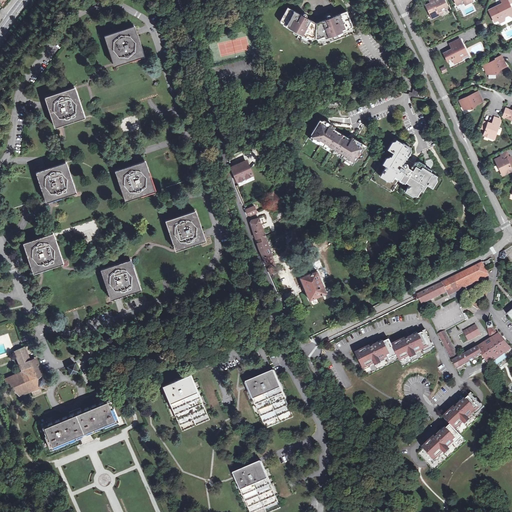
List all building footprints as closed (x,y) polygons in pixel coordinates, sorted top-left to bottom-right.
[(427,5),(426,5),(422,7),(429,19),(437,15),(435,12),(438,11),(444,8),(439,0),(429,0),(428,1),(429,4),(427,5)] [(511,9),(509,4),(511,3),(509,0),(500,0),(503,5),(498,8),(497,6),(489,10),(495,22),(499,20),(500,23),(507,19),(506,17),(509,15),(510,16),(511,17),(511,16),(511,9)] [(288,7),(280,20),(290,26),(289,28),(293,31),(298,34),(296,38),(309,46),(313,39),(315,38),(317,39),(320,47),(355,34),(347,12),(332,17),(331,16),(330,15),(328,16),(327,16),(326,18),(327,19),(316,23),(307,18),(307,16),(307,15),(306,14),(305,13),(303,14),(302,15),(288,7)] [(142,55),(133,29),(107,37),(115,64),(142,55)] [(449,45),(452,50),(444,54),(448,62),(452,60),(455,63),(462,60),(460,56),(466,53),(459,40),(449,45)] [(494,58),(495,59),(483,65),(486,73),(491,71),(493,74),(497,75),(501,73),(500,72),(506,66),(501,55),(494,58)] [(83,116),(74,90),(48,98),(56,125),(83,116)] [(470,94),(471,94),(458,100),(462,109),(470,108),(475,104),(476,103),(481,100),(477,91),(470,94)] [(511,111),(505,109),(502,116),(511,120),(511,111)] [(491,134),(495,135),(501,119),(494,117),(492,123),(484,121),(481,128),(485,130),(484,135),(490,137),(491,134)] [(330,125),(320,119),(311,134),(312,134),(314,136),(314,137),(322,141),(321,143),(323,144),(324,143),(333,149),(332,150),(334,151),(335,150),(344,155),(343,157),(345,158),(346,157),(352,160),(354,160),(355,161),(356,161),(358,158),(363,157),(362,152),(364,148),(365,147),(354,140),(353,140),(352,139),(351,139),(350,140),(349,141),(347,139),(334,131),(332,130),(332,129),(332,128),(331,127),(330,126),(330,125)] [(348,138),(335,130),(334,131),(347,139),(348,138)] [(314,136),(312,134),(310,138),(320,144),(321,143),(322,141),(314,137),(314,136)] [(355,138),(354,140),(365,147),(364,148),(368,148),(368,147),(355,138)] [(383,174),(386,176),(387,180),(389,179),(390,180),(392,181),(394,178),(395,176),(399,178),(398,179),(399,180),(400,179),(404,181),(403,182),(405,183),(405,182),(407,180),(411,183),(408,189),(411,191),(412,194),(414,194),(415,195),(416,196),(421,190),(422,188),(424,189),(427,185),(428,183),(430,185),(432,181),(435,180),(435,178),(436,177),(437,176),(430,171),(422,166),(418,163),(418,161),(415,162),(413,165),(407,161),(405,163),(404,163),(403,164),(402,165),(401,164),(405,156),(406,157),(407,158),(411,151),(410,148),(408,148),(403,145),(404,144),(402,143),(396,139),(395,140),(394,142),(392,142),(393,146),(391,149),(394,151),(393,153),(391,156),(390,155),(389,156),(389,157),(386,158),(387,162),(385,165),(384,167),(385,167),(386,168),(383,174)] [(324,143),(323,144),(322,145),(331,151),(332,150),(333,149),(324,143)] [(335,150),(334,151),(333,152),(342,158),(343,157),(344,155),(335,150)] [(503,160),(502,157),(495,160),(502,172),(506,170),(507,173),(511,170),(511,167),(511,166),(511,165),(511,158),(511,156),(503,160)] [(246,161),(230,167),(237,182),(253,175),(246,161)] [(422,166),(430,171),(431,170),(424,165),(425,164),(418,161),(418,163),(422,166)] [(153,190),(144,163),(117,172),(126,199),(153,190)] [(74,191),(65,164),(39,173),(47,199),(74,191)] [(386,168),(385,167),(380,176),(386,180),(386,181),(390,180),(389,179),(387,180),(386,176),(383,174),(386,168)] [(428,183),(427,185),(432,188),(436,182),(437,181),(436,177),(435,178),(435,180),(432,181),(430,185),(428,183)] [(407,180),(405,182),(409,184),(404,191),(410,195),(411,196),(415,195),(414,194),(412,194),(411,191),(408,189),(411,183),(407,180)] [(306,197),(311,195),(304,184),(300,187),(306,197)] [(254,206),(246,209),(248,215),(250,216),(257,213),(254,206)] [(203,240),(195,213),(168,222),(177,248),(203,240)] [(263,258),(270,255),(272,254),(259,218),(251,220),(250,222),(258,247),(263,258)] [(61,262),(53,235),(26,244),(35,270),(61,262)] [(505,260),(507,256),(505,251),(499,254),(499,259),(505,260)] [(270,255),(263,258),(270,274),(274,272),(272,266),(275,265),(270,255)] [(313,261),(302,266),(304,270),(307,268),(309,274),(304,276),(303,274),(299,275),(309,300),(326,293),(313,261)] [(138,288),(130,262),(104,270),(112,297),(138,288)] [(437,284),(442,294),(446,291),(442,282),(437,284)] [(417,294),(419,298),(422,304),(432,298),(442,294),(437,284),(417,294)] [(428,315),(438,334),(444,331),(466,319),(462,311),(459,306),(455,300),(442,307),(428,315)] [(457,354),(451,357),(457,369),(482,354),(490,365),(510,349),(501,337),(492,324),(489,323),(488,326),(491,339),(459,357),(457,354)] [(469,341),(481,335),(475,325),(464,331),(464,332),(469,341)] [(413,338),(412,336),(395,345),(396,346),(393,348),(398,359),(402,367),(434,352),(423,331),(417,334),(418,336),(413,338)] [(438,334),(447,352),(454,348),(444,331),(438,334)] [(398,359),(393,348),(392,346),(388,338),(382,341),(383,343),(378,346),(377,344),(357,354),(367,375),(398,359)] [(31,368),(29,362),(23,347),(13,351),(21,372),(31,368)] [(451,357),(457,354),(454,348),(447,352),(451,357)] [(15,375),(24,390),(25,392),(28,392),(31,391),(39,388),(39,386),(44,384),(35,360),(29,362),(31,368),(21,372),(15,375)] [(78,371),(75,363),(67,366),(70,374),(78,371)] [(289,411),(273,373),(248,383),(264,421),(289,411)] [(24,390),(15,375),(2,380),(16,394),(24,390)] [(205,414),(189,375),(164,385),(180,424),(205,414)] [(41,392),(39,388),(31,391),(33,396),(41,392)] [(469,394),(463,399),(464,400),(461,404),(459,403),(443,418),(449,424),(459,435),(485,411),(479,405),(469,394)] [(115,420),(108,401),(44,427),(52,446),(115,420)] [(459,435),(449,424),(444,429),(445,430),(441,434),(440,433),(418,454),(428,465),(434,471),(465,441),(459,435)] [(252,511),(276,502),(260,463),(235,474),(251,511),(252,511)]
